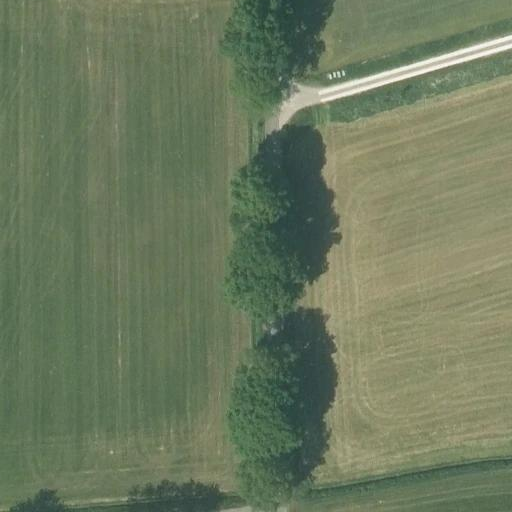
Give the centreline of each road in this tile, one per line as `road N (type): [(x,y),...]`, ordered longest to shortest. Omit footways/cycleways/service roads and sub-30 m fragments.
road 1 (unclassified): [(275,511),(266,98)]
road 2 (unclassified): [(266,98),(511,30)]
